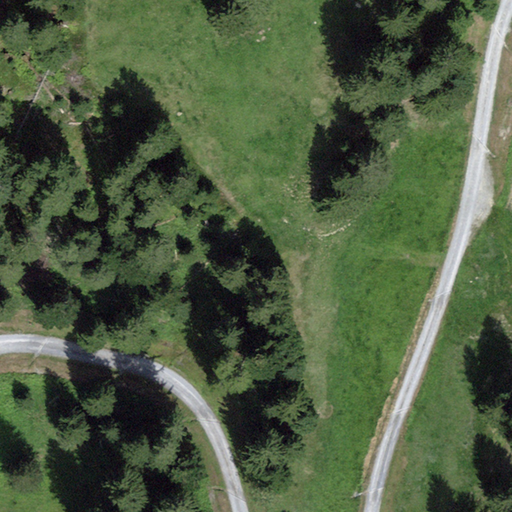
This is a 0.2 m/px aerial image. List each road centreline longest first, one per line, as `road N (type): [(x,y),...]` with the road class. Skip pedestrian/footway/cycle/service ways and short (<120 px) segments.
road 1 (track): [(372,511),(460,242),(510,0)]
road 2 (track): [(0,347),(66,350),(192,395),(220,442),(240,511)]
